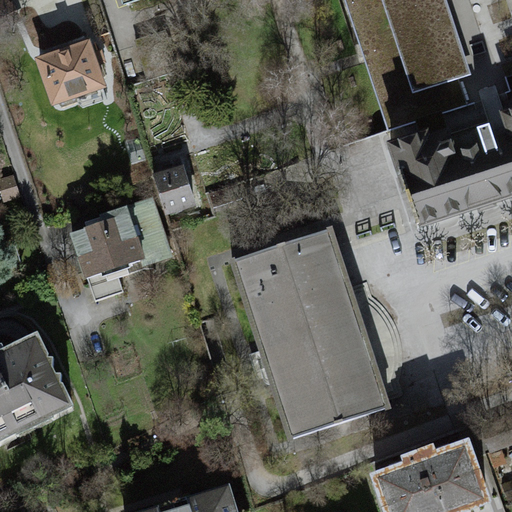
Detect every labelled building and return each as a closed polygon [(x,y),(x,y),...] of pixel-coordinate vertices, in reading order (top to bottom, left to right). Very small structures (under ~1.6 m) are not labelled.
[(465,0),(337,0),(382,133),(488,98),(497,95),(493,81),(465,0)] [(99,40),(38,58),(54,113),(81,105),(112,95),(115,94),(99,40)] [(112,95),(81,105),(85,172),(117,172),(112,95)] [(511,110),(396,147),(422,226),(511,197),(511,110)] [(231,156),(158,179),(171,221),(244,198),(231,156)] [(127,219),(74,236),(90,287),(173,260),(152,200),(125,207),(127,219)] [(338,232),(240,263),(296,440),(394,409),(349,264),(338,232)] [(44,341),(0,361),(0,449),(79,412),(44,341)] [(481,440),(387,475),(400,511),(470,511),(504,500),(481,440)] [(252,511),(244,484),(153,511),(252,511)]
